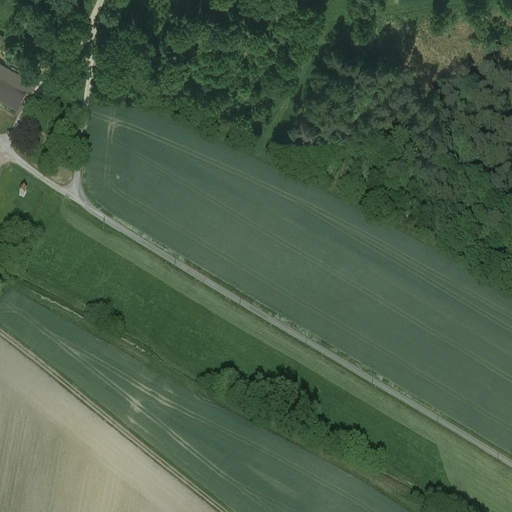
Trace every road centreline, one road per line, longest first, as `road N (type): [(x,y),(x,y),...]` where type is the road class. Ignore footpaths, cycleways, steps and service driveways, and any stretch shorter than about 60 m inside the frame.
road 1 (unclassified): [(511,465),(82,199),(77,175),(103,0)]
road 2 (track): [(0,331),(223,511)]
